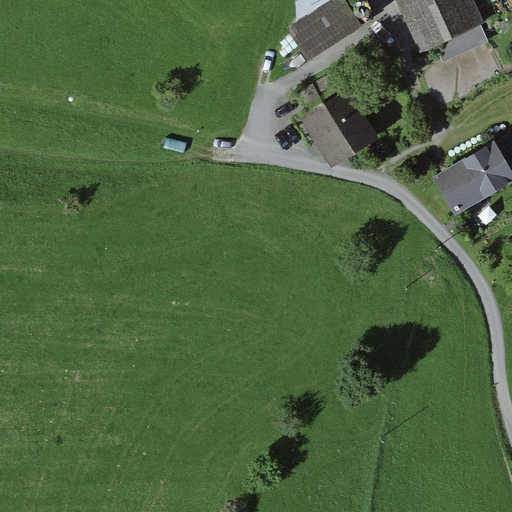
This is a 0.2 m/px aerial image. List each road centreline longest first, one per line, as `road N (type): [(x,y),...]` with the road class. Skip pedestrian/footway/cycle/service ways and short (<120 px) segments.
road 1 (residential): [(511,432),(492,308),(422,211),(382,180),(213,157)]
road 2 (track): [(391,27),(274,97),(276,163)]
road 3 (track): [(511,92),(382,180)]
road 4 (track): [(391,27),(445,136)]
